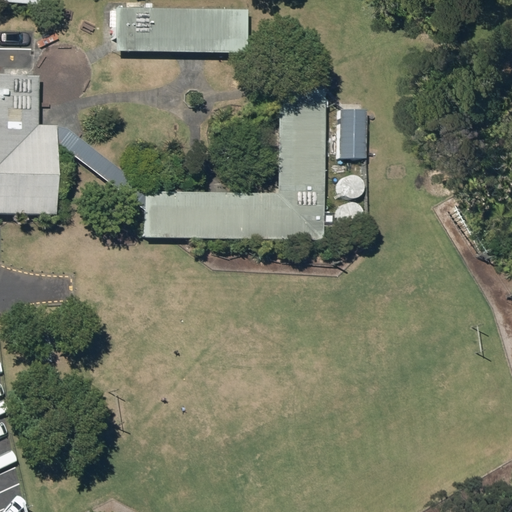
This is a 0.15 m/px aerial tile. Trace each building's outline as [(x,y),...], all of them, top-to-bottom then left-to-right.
[(106,10),(106,53),(237,55),(238,12),(106,10)] [(31,45),(1,44),(0,61),(0,65),(31,66),(31,45)] [(29,78),(0,77),(0,216),(46,216),(46,127),(29,127),(29,78)] [(326,215),(314,215),(315,92),(270,92),(269,195),(137,194),(136,240),(314,242),(314,229),(326,229),(326,215)] [(358,112),(333,112),(333,160),(358,160),(358,112)]
